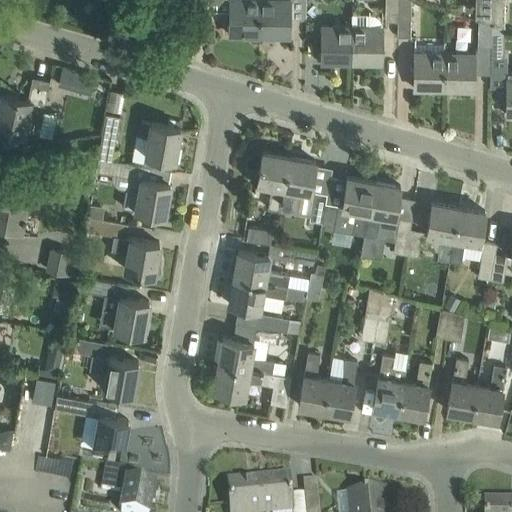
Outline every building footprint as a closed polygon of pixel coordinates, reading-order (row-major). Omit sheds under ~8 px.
[(258,33),(258,23),(258,0),(229,0),(229,33),(258,33)] [(258,0),(258,23),(258,33),(290,34),(290,0),(258,0)] [(398,19),(398,0),(385,0),(385,19),(397,19),(398,19)] [(398,0),(398,19),(398,34),(411,34),(411,0),(398,0)] [(479,0),(479,19),(492,23),(492,0),(479,0)] [(492,0),(492,23),(505,27),(505,0),(492,0)] [(351,24),(350,60),(382,60),(382,24),(382,20),(379,16),(375,13),(370,12),(352,12),(352,24),(351,24)] [(491,45),(492,23),(479,19),(478,45),(491,45)] [(504,55),(505,27),(492,23),(491,45),(491,55),(504,55)] [(351,24),(322,24),(321,60),(350,60),(351,24)] [(443,87),(443,77),(444,52),(415,51),(414,87),(443,87)] [(443,77),(443,87),(475,88),(475,52),(444,52),(443,77)] [(58,83),(69,87),(74,70),(63,66),(58,83)] [(28,97),(1,92),(0,97),(0,127),(5,128),(20,131),(38,135),(50,78),(32,75),(28,97)] [(98,156),(112,158),(120,115),(106,112),(98,156)] [(142,119),(139,133),(148,135),(143,161),(161,165),(162,155),(174,157),(180,125),(151,120),(142,119)] [(0,148),(17,146),(20,131),(5,128),(0,147),(0,148)] [(267,206),(279,208),(288,155),(263,150),(262,149),(257,180),(271,183),(267,206)] [(47,163),(46,154),(31,156),(32,165),(47,163)] [(295,187),(311,190),(316,159),(315,159),(288,155),(279,208),(291,211),(295,187)] [(128,175),(123,205),(165,212),(170,181),(169,181),(171,169),(112,158),(98,156),(96,169),(128,175)] [(326,192),(321,220),(322,221),(321,225),(363,233),(371,189),(372,179),(348,175),(348,174),(347,174),(342,205),(325,202),(327,192),(326,192)] [(0,227),(14,230),(19,204),(21,204),(25,183),(0,177),(0,227)] [(372,179),(371,189),(363,233),(376,235),(380,212),(395,215),(401,184),(400,183),(400,184),(372,179)] [(315,190),(310,218),(321,220),(326,192),(315,190)] [(437,257),(448,259),(456,214),(457,205),(433,200),(432,200),(426,231),(441,234),(437,257)] [(93,203),(90,215),(102,217),(104,205),(93,203)] [(457,205),(456,214),(448,259),(462,261),(463,255),(481,258),(484,241),(480,241),(485,209),(484,209),(457,205)] [(90,215),(88,215),(86,228),(114,233),(112,248),(125,251),(122,266),(125,267),(138,269),(138,271),(140,272),(140,270),(154,273),(159,241),(127,235),(129,222),(102,217),(90,215)] [(394,249),(405,251),(410,218),(400,216),(394,249)] [(412,218),(410,218),(405,251),(419,253),(423,229),(411,227),(412,218)] [(276,230),(269,228),(249,225),(247,237),(274,242),(276,230)] [(478,274),(490,276),(496,242),(484,239),(484,241),(481,258),(478,274)] [(490,276),(503,278),(508,254),(495,252),(497,242),(496,242),(490,276)] [(271,255),(315,263),(317,250),(273,243),(271,255)] [(74,277),(79,252),(51,247),(46,271),(74,277)] [(266,268),(268,253),(238,248),(238,249),(239,249),(234,275),(287,285),(289,272),(266,268)] [(325,262),(317,260),(315,269),(323,271),(325,262)] [(319,297),(324,274),(311,271),(306,294),(319,297)] [(79,275),(77,288),(104,293),(102,308),(117,310),(114,326),(144,331),(149,299),(116,294),(118,282),(79,275)] [(229,302),(258,307),(261,293),(284,297),(287,285),(234,275),(229,301),(229,302)] [(58,295),(69,297),(71,284),(55,281),(52,294),(58,295)] [(374,338),(382,290),(370,287),(362,336),(374,338)] [(394,294),(382,290),(374,338),(386,340),(394,294)] [(454,309),(461,297),(451,292),(444,304),(454,309)] [(436,334),(447,336),(451,312),(440,310),(436,334)] [(258,311),(255,324),(280,329),(280,328),(298,331),(300,319),(258,311)] [(464,314),(451,312),(447,336),(460,338),(464,314)] [(253,336),(278,341),(280,329),(255,324),(253,336)] [(108,341),(69,334),(66,348),(92,352),(89,367),(106,370),(103,386),(133,391),(138,360),(105,354),(108,341)] [(250,354),(252,340),(223,334),(223,335),(223,336),(218,362),(271,372),(273,358),(250,354)] [(62,347),(49,345),(45,368),(58,371),(62,347)] [(323,407),(325,397),(328,377),(316,375),(320,352),(308,350),(298,403),(299,404),(299,403),(323,407)] [(397,409),(405,365),(392,363),(393,354),(382,352),(373,405),(374,406),(374,405),(397,409)] [(328,377),(325,397),(323,407),(347,412),(348,412),(358,359),(333,355),(329,377),(328,377)] [(469,358),(456,356),(447,409),(448,409),(448,408),(472,413),(477,382),(465,380),(469,358)] [(423,414),(425,404),(432,360),(420,358),(416,381),(403,378),(405,365),(397,409),(422,414),(423,414)] [(286,403),(291,375),(271,372),(218,362),(214,387),(213,387),(213,388),(244,394),(246,379),(273,384),(270,400),(286,403)] [(497,417),(499,407),(506,364),(494,362),(490,384),(477,382),(472,413),(496,417),(497,417)] [(98,415),(93,444),(110,447),(117,449),(122,450),(128,418),(116,416),(118,404),(58,393),(55,407),(98,415)] [(0,445),(10,448),(14,428),(11,428),(10,428),(8,428),(7,428),(5,428),(4,428),(2,429),(1,429),(0,429),(0,445)] [(110,447),(106,465),(114,467),(117,449),(110,447)] [(125,493),(121,511),(148,511),(151,503),(154,504),(156,491),(153,490),(154,486),(137,483),(139,472),(140,473),(140,472),(114,467),(106,465),(105,465),(100,489),(125,493)] [(283,511),(291,511),(288,475),(258,478),(259,488),(261,511),(283,511)] [(261,511),(259,488),(258,478),(228,481),(230,511),(261,511)] [(319,511),(319,499),(317,479),(303,481),(305,511),(319,511)] [(348,511),(386,511),(385,490),(346,494),(348,511)] [(484,503),(484,511),(511,511),(511,504),(486,504),(486,503),(484,503)]
